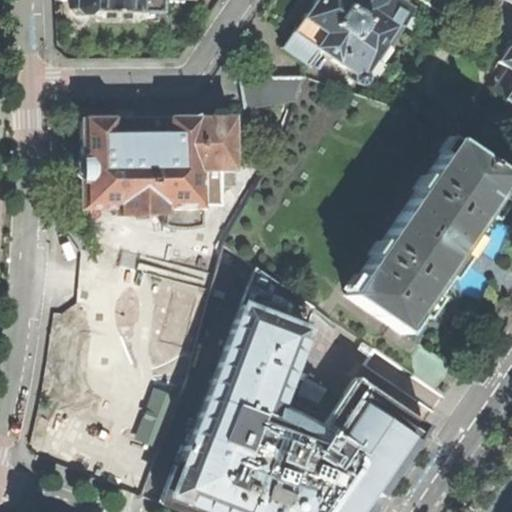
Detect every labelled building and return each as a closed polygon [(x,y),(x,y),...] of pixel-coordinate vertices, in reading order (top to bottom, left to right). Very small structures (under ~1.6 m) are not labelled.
[(88,11),(158,13),(159,0),(194,1),(193,0),(70,0),(70,1),(70,9),(75,15),(84,16),(88,11)] [(316,51),(355,77),(356,80),(358,81),(359,81),(361,79),(361,76),(383,44),(385,45),(408,11),(392,0),(314,0),(281,48),(306,66),(316,51)] [(419,0),(446,18),(450,13),(458,0),(419,0)] [(503,99),(511,105),(511,39),(497,62),(506,69),(511,72),(511,86),(504,98),(503,99)] [(504,98),(511,86),(511,72),(506,69),(492,90),(504,98)] [(303,76),(237,77),(241,109),(295,100),(303,76)] [(151,119),(78,120),(79,157),(73,164),(73,176),(79,182),(79,209),(112,208),(112,215),(161,215),(162,226),(170,227),(180,228),(190,227),(199,226),(198,206),(214,206),(220,196),(219,170),(230,170),(229,118),(224,110),(214,110),(209,118),(151,119)] [(506,178),(449,139),(344,296),(400,334),(429,292),(489,204),(506,178)] [(220,251),(252,273),(209,383),(178,465),(173,464),(157,504),(178,511),(362,511),(364,510),(366,511),(372,502),(423,427),(354,379),(309,445),(313,448),(303,463),(264,449),(259,461),(253,459),(274,406),(313,309),(222,245),(220,251)] [(209,294),(218,296),(226,265),(217,262),(209,294)] [(448,364),(418,344),(411,355),(411,376),(431,388),(448,364)] [(133,440),(156,449),(176,397),(153,387),(133,440)]
